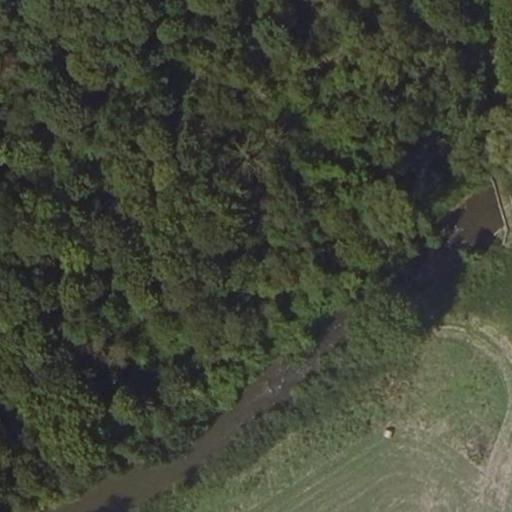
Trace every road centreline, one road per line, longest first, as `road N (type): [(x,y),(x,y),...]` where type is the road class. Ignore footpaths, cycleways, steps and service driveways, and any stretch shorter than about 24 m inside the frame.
road 1 (track): [(492,0),(511,206)]
road 2 (track): [(499,511),(511,360)]
